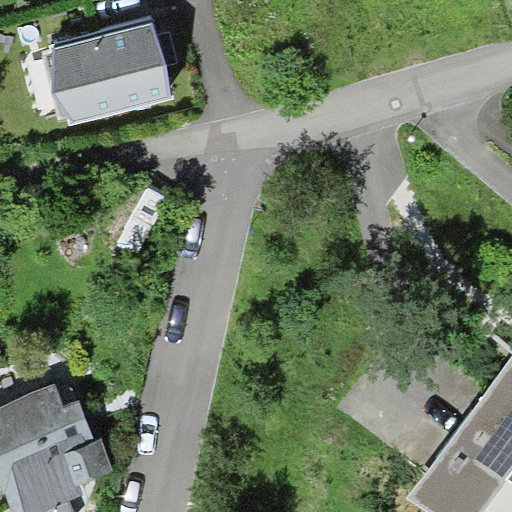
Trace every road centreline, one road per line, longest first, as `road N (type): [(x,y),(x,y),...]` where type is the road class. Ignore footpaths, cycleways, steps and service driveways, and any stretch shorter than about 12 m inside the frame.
road 1 (residential): [(196,157),(119,511)]
road 2 (residential): [(196,157),(511,62)]
road 3 (residential): [(196,157),(0,194)]
